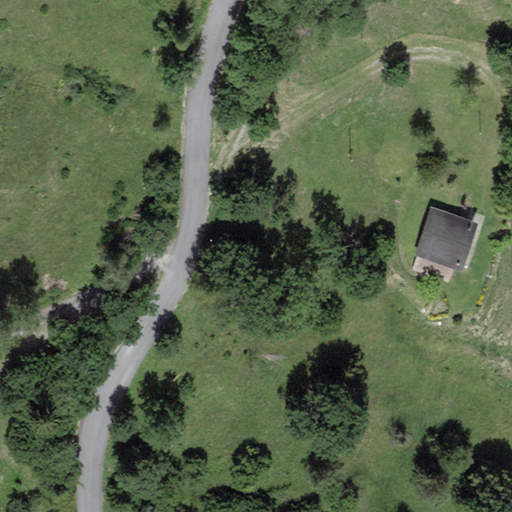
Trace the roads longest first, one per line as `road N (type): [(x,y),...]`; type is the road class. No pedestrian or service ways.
road 1 (unclassified): [(232,0),(201,94),(185,269),(103,416),(89,511)]
road 2 (track): [(185,269),(161,265),(138,273),(0,345)]
